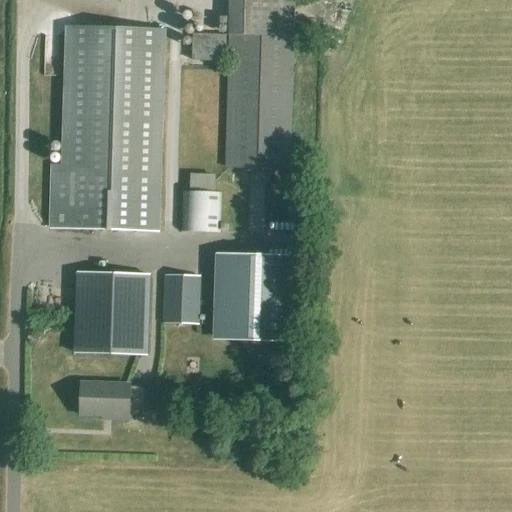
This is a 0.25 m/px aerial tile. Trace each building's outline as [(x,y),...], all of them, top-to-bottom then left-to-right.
[(192,60),(228,61),(225,169),(289,170),(291,35),(294,34),(294,0),(229,0),(228,35),(192,35),(192,60)] [(51,229),(159,232),(165,31),(68,28),(63,167),(53,167),(51,229)] [(182,232),(217,231),(217,193),(181,194),(182,232)] [(222,252),(220,334),(292,336),(294,253),(222,252)] [(148,356),(150,276),(78,274),(76,354),(148,356)] [(199,325),(200,277),(166,276),(165,324),(199,325)] [(158,413),(159,386),(142,386),(142,388),(131,388),(131,385),(82,384),(81,416),(113,417),(112,420),(130,421),(130,406),(142,407),(142,412),(158,413)]
